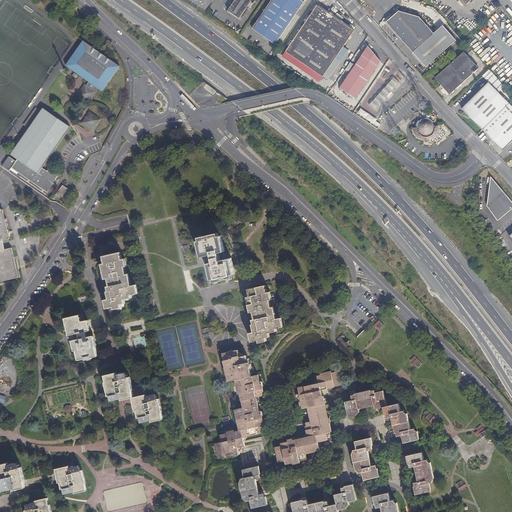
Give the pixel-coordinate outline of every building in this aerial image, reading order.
[(237,0),(229,12),(239,19),(251,0),(237,0)] [(271,0),(252,28),(275,44),(304,0),(271,0)] [(285,51),(317,71),(323,75),(353,29),(348,26),(334,17),(334,12),(330,9),(326,11),(316,5),(285,51)] [(386,21),(412,53),(433,33),(420,17),(399,10),(386,21)] [(433,33),(412,53),(425,68),(456,41),(442,25),(433,33)] [(86,100),(89,102),(99,89),(103,92),(120,67),(84,42),(66,66),(89,84),(86,87),(85,89),(83,88),(77,95),(79,96),(78,98),(84,103),(86,100)] [(381,61),(369,46),(340,87),(356,98),(381,61)] [(464,51),(435,77),(450,93),(479,68),(464,51)] [(369,94),(374,97),(383,79),(378,77),(369,94)] [(395,78),(370,105),(375,110),(401,83),(395,78)] [(511,105),(489,81),(462,108),(503,150),(511,141),(511,105)] [(42,108),(10,155),(17,160),(15,163),(8,158),(2,168),(9,173),(11,169),(47,194),(54,184),(52,183),(54,179),(55,180),(59,174),(50,168),(47,172),(41,168),(70,127),(42,108)] [(101,120),(90,112),(82,123),(93,131),(101,120)] [(440,130),(440,129),(440,128),(439,127),(439,126),(439,125),(434,126),(433,122),(434,122),(433,121),(432,120),(431,120),(431,119),(430,119),(429,119),(428,118),(427,118),(426,118),(425,118),(424,119),(423,119),(422,119),(421,120),(420,120),(420,121),(419,121),(418,122),(417,124),(417,126),(416,128),(415,128),(415,129),(415,130),(415,132),(415,133),(416,134),(416,135),(417,136),(418,137),(419,137),(419,138),(420,139),(421,138),(422,139),(423,139),(424,140),(425,140),(426,141),(427,141),(427,142),(430,142),(430,140),(431,140),(432,140),(433,139),(434,139),(435,139),(435,138),(436,138),(437,137),(438,136),(438,135),(439,134),(439,133),(439,132),(440,131),(440,130)] [(497,221),(511,208),(511,203),(492,178),(490,179),(488,206),(497,221)] [(72,193),(62,186),(55,195),(65,202),(72,193)] [(10,240),(3,210),(0,210),(0,282),(19,278),(12,248),(4,249),(3,241),(10,240)] [(221,234),(220,231),(201,235),(202,239),(200,239),(204,254),(214,252),(216,261),(211,262),(214,277),(216,277),(217,280),(236,276),(235,273),(236,273),(237,273),(233,256),(228,257),(226,258),(224,250),(226,249),(222,233),(221,234)] [(130,271),(129,263),(126,264),(124,256),(107,260),(108,268),(105,268),(108,278),(112,278),(113,285),(110,285),(112,298),(108,298),(110,307),(117,306),(117,307),(122,307),(121,304),(125,303),(124,298),(132,297),(131,295),(138,293),(136,284),(133,285),(131,276),(129,277),(128,271),(130,271)] [(266,284),(248,288),(250,296),(247,297),(250,311),(253,311),(255,318),(252,319),(254,324),(252,324),(254,331),(248,332),(251,342),(259,340),(259,342),(267,340),(267,337),(271,336),(270,332),(277,330),(276,328),(284,326),(282,317),(275,319),(273,307),(271,307),(269,302),(271,301),(269,291),(267,292),(266,284)] [(84,357),(84,358),(85,358),(86,360),(87,359),(88,361),(92,360),(91,358),(98,357),(95,343),(93,343),(92,337),(93,337),(93,335),(87,336),(86,332),(90,331),(87,320),(82,321),(80,321),(78,315),(65,319),(69,336),(71,335),(76,334),(77,339),(75,340),(79,358),(84,357)] [(344,333),(341,336),(347,342),(350,340),(344,333)] [(264,424),(264,422),(262,413),(260,413),(257,397),(263,396),(263,395),(264,395),(263,392),(264,392),(264,390),(262,383),(261,383),(259,374),(252,376),(250,367),(251,367),(249,359),(248,359),(248,357),(246,357),(246,356),(240,357),(239,350),(223,353),(225,361),(223,361),(224,365),(225,365),(227,372),(229,372),(231,382),(238,380),(240,389),(238,389),(240,398),(240,399),(242,398),(244,408),(237,409),(239,419),(238,419),(240,431),(235,432),(235,431),(230,432),(230,433),(221,435),(222,442),(216,444),(219,459),(226,458),(226,456),(235,453),(236,455),(240,454),(239,447),(246,446),(244,437),(257,434),(256,427),(263,426),(263,424),(264,424)] [(13,352),(9,357),(14,361),(18,377),(24,376),(23,369),(21,358),(13,352)] [(422,363),(415,356),(411,359),(418,367),(422,363)] [(316,451),(319,450),(318,449),(321,448),(319,441),(333,439),(331,432),(333,432),(330,420),(329,420),(325,401),(326,400),(325,396),(323,396),(322,390),(342,385),(343,385),(340,372),(337,372),(337,371),(336,371),(332,372),(332,371),(321,373),(321,374),(318,375),(319,382),(299,387),(301,396),(299,396),(302,405),(304,404),(305,407),(312,405),(315,420),(309,421),(309,425),(308,425),(309,431),(310,431),(311,435),(307,436),(293,439),(293,438),(288,439),(289,440),(282,442),(283,445),(275,446),(279,461),(286,459),(287,462),(293,461),(294,462),(299,461),(299,460),(307,458),(306,451),(315,449),(316,451)] [(106,381),(107,382),(108,386),(107,386),(107,388),(110,387),(111,392),(108,393),(109,394),(111,394),(112,397),(111,397),(112,399),(120,397),(120,399),(120,400),(131,398),(133,404),(135,404),(136,409),(135,409),(136,411),(137,411),(137,412),(138,417),(137,417),(137,419),(139,419),(139,423),(149,421),(149,422),(163,419),(161,411),(160,411),(159,406),(160,406),(160,403),(158,404),(157,399),(159,399),(158,397),(156,397),(156,394),(157,394),(156,393),(146,395),(134,397),(133,395),(134,395),(132,389),(132,388),(131,388),(130,385),(130,384),(131,383),(131,382),(130,382),(129,378),(130,378),(129,376),(128,376),(127,372),(116,375),(116,373),(104,376),(105,381),(106,381)] [(108,386),(107,382),(105,383),(108,397),(110,396),(111,401),(120,399),(120,397),(112,399),(111,397),(112,397),(111,394),(109,394),(108,393),(111,392),(110,387),(107,388),(107,386),(108,386)] [(359,410),(360,410),(359,409),(375,405),(375,408),(384,406),(386,415),(387,414),(388,418),(392,417),(396,432),(397,432),(398,436),(400,435),(400,436),(402,435),(404,442),(419,438),(417,431),(415,431),(414,431),(414,428),(411,429),(411,428),(407,413),(405,413),(404,409),(401,410),(399,403),(387,405),(387,403),(386,398),(385,398),(383,390),(377,391),(376,392),(375,389),(374,390),(372,391),(372,390),(355,393),(355,395),(352,395),(353,400),(350,400),(345,401),(348,418),(357,416),(357,414),(356,413),(360,413),(359,410)] [(69,413),(73,409),(68,404),(64,409),(69,413)] [(431,413),(427,417),(433,424),(437,420),(431,413)] [(482,426),(474,431),(479,438),(487,433),(482,426)] [(368,450),(371,449),(372,449),(369,436),(354,440),(356,448),(353,449),(354,452),(352,453),(356,470),(357,470),(358,473),(361,472),(363,480),(379,477),(377,469),(376,469),(376,468),(376,467),(378,466),(377,464),(373,465),(372,463),(370,463),(368,455),(369,455),(368,450)] [(423,453),(407,456),(409,463),(410,463),(410,467),(415,466),(419,481),(415,482),(415,486),(414,486),(416,494),(430,491),(429,484),(430,484),(430,482),(432,482),(432,480),(434,479),(433,477),(430,462),(428,462),(427,459),(424,459),(423,453)] [(13,491),(25,488),(24,480),(23,481),(22,476),(23,475),(22,473),(21,474),(19,474),(18,469),(20,469),(21,468),(21,467),(18,467),(18,465),(19,464),(19,462),(7,465),(7,463),(0,464),(0,485),(0,486),(0,487),(2,486),(3,491),(13,489),(13,491)] [(75,493),(87,490),(85,483),(84,478),(85,478),(84,476),(83,476),(81,476),(80,471),(82,471),(83,471),(83,469),(80,470),(80,467),(81,467),(80,465),(69,467),(69,465),(55,469),(57,476),(60,475),(61,482),(59,482),(58,482),(59,484),(61,484),(62,488),(62,489),(63,488),(65,494),(75,491),(75,493)] [(260,492),(257,484),(255,477),(261,476),(262,476),(261,471),(260,468),(259,468),(243,472),(244,476),(245,479),(242,480),(242,481),(242,483),(240,483),(243,497),(246,496),(247,500),(250,499),(251,503),(252,507),(268,503),(267,499),(266,496),(268,496),(267,493),(263,494),(262,492),(260,492)] [(462,481),(456,485),(461,493),(467,489),(462,481)] [(338,511),(339,510),(338,508),(346,507),(346,506),(346,504),(349,504),(349,502),(349,500),(357,498),(353,483),(342,486),(342,487),(339,488),(339,487),(338,488),(338,492),(337,492),(337,493),(332,494),(334,503),(333,503),(329,504),(325,505),(324,501),(322,501),(322,500),(308,503),(308,502),(306,502),(306,499),(303,499),(303,498),(293,500),(293,501),(292,501),(294,511),(338,511)] [(141,503),(146,501),(146,498),(141,487),(122,488),(111,492),(119,492),(113,495),(114,503),(110,494),(110,502),(107,503),(107,510),(112,508),(118,508),(118,505),(126,501),(136,501),(136,503),(141,503)] [(397,511),(396,502),(395,501),(393,502),(393,499),(390,500),(388,492),(373,495),(375,503),(376,503),(376,506),(377,506),(382,505),(383,511),(397,511)] [(47,511),(48,511),(50,511),(49,509),(48,510),(48,504),(47,498),(35,500),(36,502),(25,504),(25,506),(24,507),(24,509),(26,509),(26,511),(47,511)]
